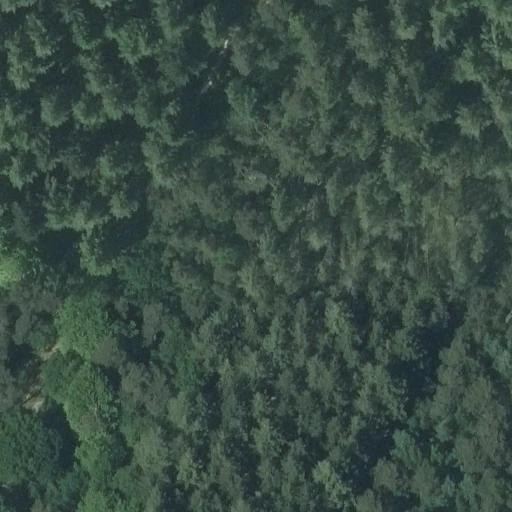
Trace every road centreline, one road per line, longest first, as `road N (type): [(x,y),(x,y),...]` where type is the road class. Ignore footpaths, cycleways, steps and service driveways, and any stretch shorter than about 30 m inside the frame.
road 1 (track): [(110,261),(249,8)]
road 2 (track): [(0,496),(110,261)]
road 3 (track): [(0,195),(110,261)]
